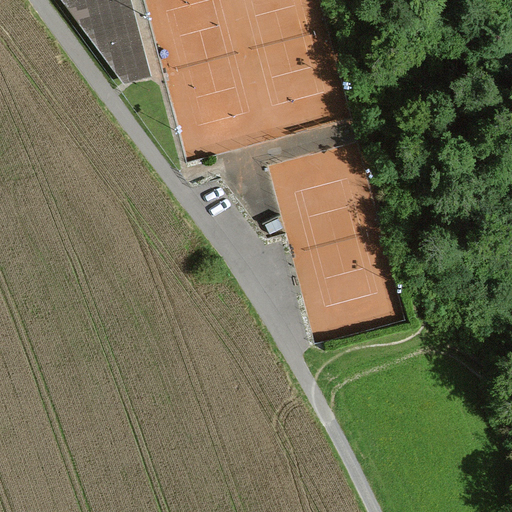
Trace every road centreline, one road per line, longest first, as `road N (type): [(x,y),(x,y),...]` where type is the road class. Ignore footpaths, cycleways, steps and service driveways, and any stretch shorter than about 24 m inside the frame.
road 1 (unclassified): [(38,0),(290,352)]
road 2 (track): [(290,352),(377,511)]
